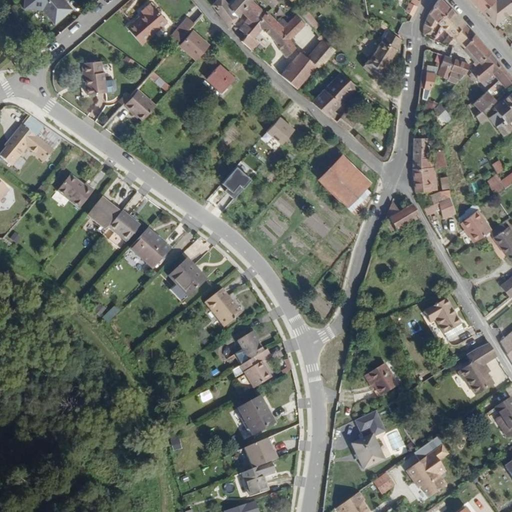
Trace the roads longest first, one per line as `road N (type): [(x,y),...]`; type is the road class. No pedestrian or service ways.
road 1 (unclassified): [(308,345),(258,261),(22,79)]
road 2 (residential): [(197,0),(392,176)]
road 3 (residential): [(392,176),(511,374)]
road 4 (unclassified): [(392,176),(348,309),(338,327),(308,345)]
road 5 (unclassified): [(429,0),(392,176)]
road 6 (unclassified): [(307,511),(320,427),(308,345)]
road 7 (unclassified): [(22,79),(117,0)]
